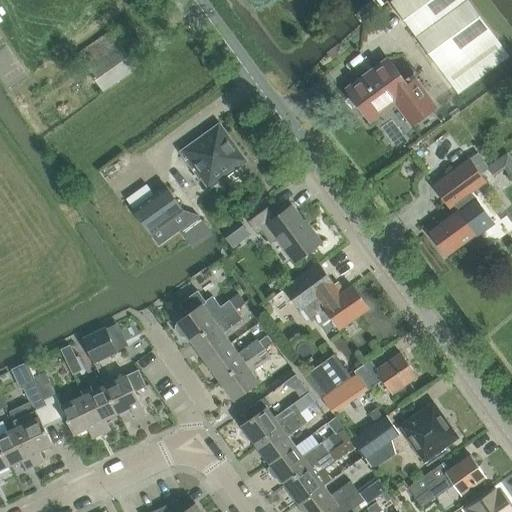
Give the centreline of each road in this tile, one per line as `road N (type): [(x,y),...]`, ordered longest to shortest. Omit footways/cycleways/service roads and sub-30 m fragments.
road 1 (tertiary): [(511,435),(194,0)]
road 2 (residential): [(35,511),(194,439)]
road 3 (residential): [(194,439),(200,401),(153,331)]
